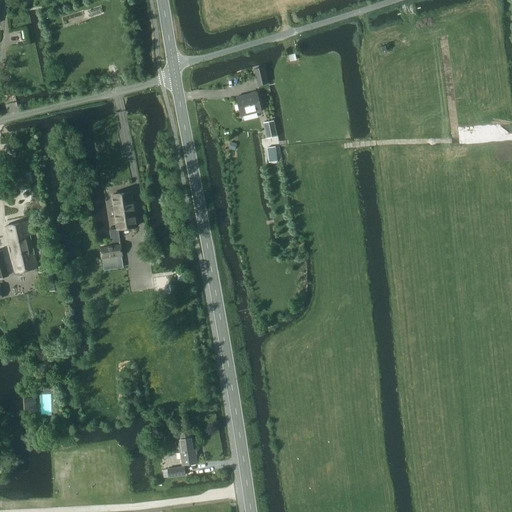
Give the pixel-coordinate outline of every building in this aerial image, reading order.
[(258,85),(268,83),(264,67),(254,69),(258,85)] [(241,116),(262,111),(257,91),(237,97),(241,116)] [(274,120),(263,122),(267,138),(277,136),(274,120)] [(118,230),(137,227),(132,192),(113,194),(118,230)] [(19,273),(39,268),(29,232),(30,231),(28,220),(6,226),(19,273)] [(112,242),(120,241),(118,228),(111,229),(112,242)] [(121,244),(99,247),(101,259),(102,259),(104,271),(114,269),(112,258),(123,256),(121,244)] [(0,278),(10,276),(3,251),(0,251),(0,278)] [(57,267),(46,269),(49,291),(60,290),(57,267)] [(179,282),(187,281),(186,274),(178,275),(179,282)] [(26,408),(37,407),(36,398),(25,398),(26,408)] [(196,463),(196,457),(192,429),(177,431),(181,459),(182,459),(182,465),(196,463)] [(169,477),(185,475),(184,467),(168,469),(169,477)]
